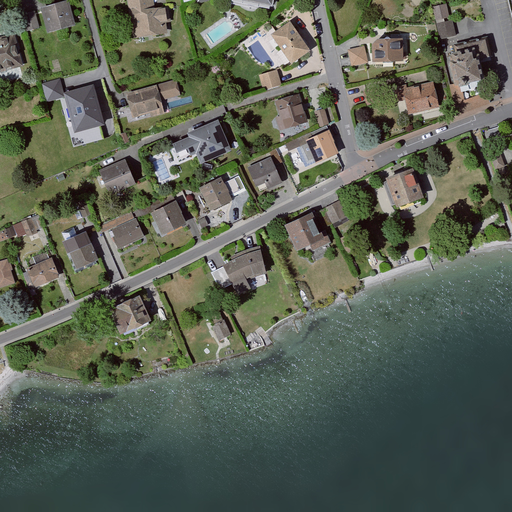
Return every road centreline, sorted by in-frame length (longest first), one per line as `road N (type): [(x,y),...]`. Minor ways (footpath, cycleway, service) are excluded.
road 1 (residential): [(354,173),(0,341)]
road 2 (residential): [(316,0),(354,173)]
road 3 (residential): [(511,112),(354,173)]
